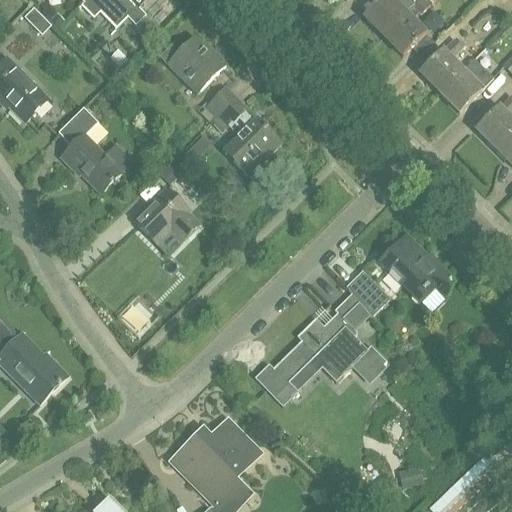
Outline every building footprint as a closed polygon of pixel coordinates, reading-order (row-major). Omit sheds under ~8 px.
[(79,0),(83,4),(77,9),(78,10),(88,0),(79,0)] [(101,0),(109,8),(102,15),(116,30),(110,36),(111,36),(128,20),(135,27),(146,17),(138,9),(147,0),(101,0)] [(407,19),(398,9),(388,0),(384,0),(364,20),(384,41),(407,19)] [(425,0),(407,19),(412,23),(418,16),(420,19),(432,7),(439,0),(425,0)] [(412,23),(407,19),(384,41),(403,60),(426,38),(412,23)] [(197,96),(225,68),(211,54),(209,56),(194,41),(168,68),(197,96)] [(440,96),(463,74),(453,64),(465,53),(455,42),(420,77),(440,96)] [(26,126),(49,102),(8,62),(0,69),(0,102),(1,101),(26,126)] [(463,74),(440,96),(460,117),(494,82),(487,75),(475,86),(463,74)] [(216,121),(236,102),(225,91),(206,111),(216,121)] [(496,154),(511,138),(511,122),(510,121),(511,119),(511,99),(477,134),(496,154)] [(246,112),(236,102),(216,121),(227,131),(246,112)] [(85,140),(98,126),(84,111),(58,136),(72,150),(62,160),(81,179),(83,177),(103,196),(122,177),(121,176),(132,165),(116,149),(105,160),(85,140)] [(249,179),(280,146),(256,123),(225,156),(249,179)] [(511,138),(496,154),(511,169),(511,138)] [(169,189),(186,172),(176,161),(159,178),(169,189)] [(182,243),(198,227),(187,215),(188,213),(167,192),(135,225),(157,247),(171,232),(182,243)] [(421,307),(450,279),(439,268),(436,271),(406,240),(380,265),(421,307)] [(368,316),(367,316),(371,320),(388,303),(362,276),(346,291),(352,296),(368,316)] [(352,296),(334,314),(337,316),(324,330),(316,321),(297,340),(301,344),(273,372),(269,368),(255,382),(283,410),(292,401),(298,395),(289,386),(318,359),(325,366),(324,368),(339,383),(355,367),(369,382),(387,365),(371,350),(368,353),(354,339),(357,336),(352,331),(367,316),(368,316),(352,296)] [(12,337),(2,326),(0,327),(0,351),(4,356),(0,360),(0,366),(43,408),(70,379),(47,357),(51,353),(51,352),(44,359),(23,339),(25,336),(24,336),(17,343),(11,337),(12,337)] [(213,506),(261,457),(229,426),(213,442),(204,433),(172,466),(213,506)]
